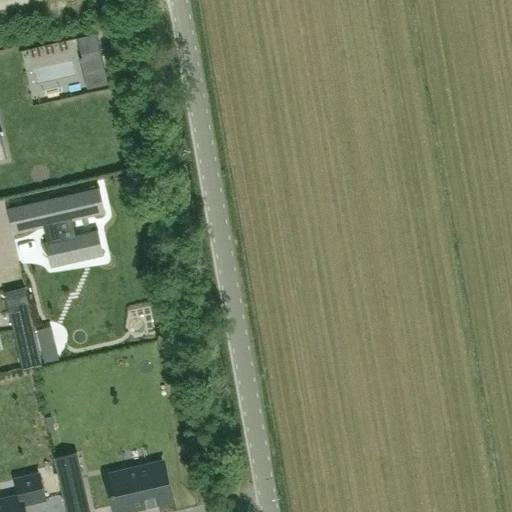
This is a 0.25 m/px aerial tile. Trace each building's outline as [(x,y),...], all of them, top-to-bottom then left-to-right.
[(51,268),(102,256),(96,230),(75,235),(72,221),(104,214),(98,188),(7,208),(13,235),(46,227),(48,227),(51,240),(49,241),(45,242),(51,268)] [(42,366),(24,287),(4,292),(22,371),(42,366)] [(171,500),(163,462),(107,475),(115,511),(121,511),(147,506),(147,508),(148,508),(148,506),(155,504),(156,506),(157,506),(157,504),(171,500)] [(58,473),(66,504),(87,499),(80,468),(58,473)] [(0,511),(25,511),(24,504),(45,499),(39,474),(16,479),(20,495),(0,500),(0,511)]
